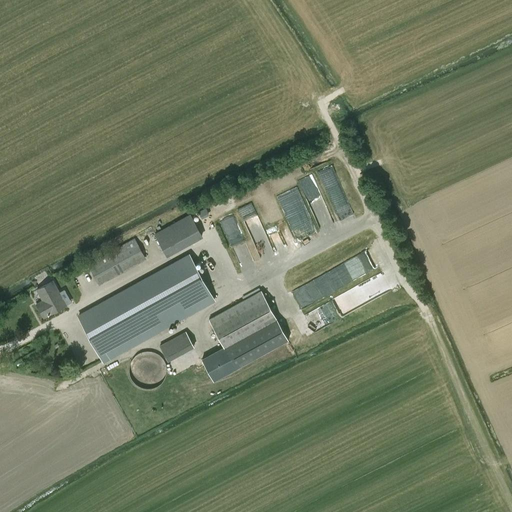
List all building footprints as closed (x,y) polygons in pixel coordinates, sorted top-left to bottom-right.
[(280,194),(288,218),(306,212),(299,188),(280,194)] [(244,222),(242,223),(257,258),(273,252),(253,203),(238,209),(244,222)] [(191,214),(154,233),(167,256),(203,236),(191,214)] [(99,285),(146,258),(135,237),(87,263),(99,285)] [(155,274),(79,315),(103,360),(179,318),(214,299),(190,255),(155,274)] [(59,292),(53,280),(37,289),(43,300),(36,303),(44,317),(66,305),(63,299),(69,296),(64,289),(59,292)] [(214,381),(289,340),(261,290),(209,319),(224,346),(202,359),(214,381)] [(160,346),(167,360),(194,346),(186,331),(160,346)] [(162,370),(162,366),(162,362),(161,359),(159,356),(157,354),(154,351),(151,350),(149,349),(145,348),(142,348),(137,350),(135,351),(131,354),(129,356),(128,359),(127,362),(126,366),(126,369),(127,373),(129,376),(131,379),(133,381),(137,383),(139,384),(144,385),(146,384),(151,383),(154,382),(157,379),(159,377),(161,374),(162,370)]
